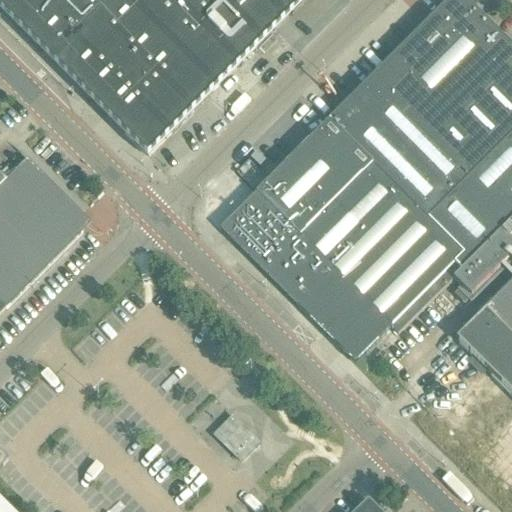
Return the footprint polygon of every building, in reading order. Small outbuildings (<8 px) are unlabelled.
[(0,0),(0,12),(124,136),(132,145),(147,159),(171,135),(220,86),(283,23),(306,0),(0,0)] [(461,0),(452,0),(433,19),(340,113),(220,232),(354,367),(390,331),(397,338),(453,283),(460,290),(454,297),(463,307),(511,258),(511,50),(486,25),(461,0)] [(0,303),(6,310),(82,234),(82,217),(26,162),(6,183),(0,177),(0,303)] [(511,285),(456,343),(511,398),(511,285)] [(403,353),(426,376),(457,345),(434,322),(403,353)] [(426,376),(450,400),(481,369),(457,345),(426,376)] [(375,360),(377,362),(379,364),(386,357),(382,353),(375,360)] [(505,393),(481,369),(450,400),(473,423),(505,393)] [(511,431),(511,399),(505,393),(473,423),(497,447),(511,431)] [(215,438),(241,463),(258,446),(232,421),(215,438)] [(511,431),(497,447),(511,461),(511,431)] [(0,469),(9,461),(0,452),(0,469)] [(8,511),(0,503),(0,511),(8,511)] [(376,511),(367,503),(358,511),(376,511)]
